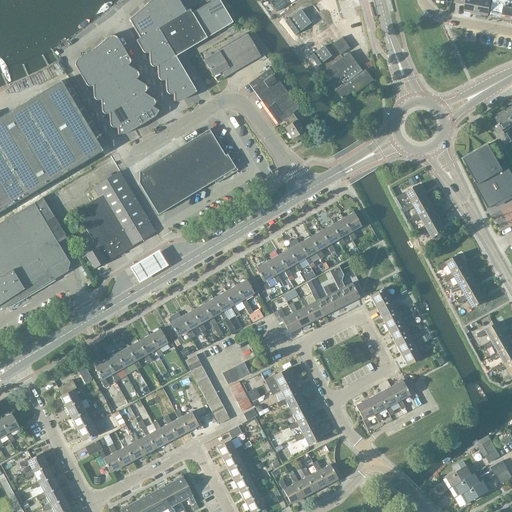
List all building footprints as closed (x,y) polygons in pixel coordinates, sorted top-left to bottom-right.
[(170,20),(157,0),(150,0),(142,8),(155,29),(158,28),(170,20)] [(178,0),(157,0),(170,20),(185,11),(178,0)] [(218,0),(212,0),(204,5),(219,30),(232,22),(218,0)] [(273,0),(270,2),(270,3),(277,11),(287,4),(284,0),(273,0)] [(477,14),(479,0),(454,0),(454,3),(465,5),(464,12),(477,14)] [(479,0),(477,14),(481,15),(481,17),(486,18),(487,16),(488,16),(491,0),(479,0)] [(492,0),(493,1),(490,17),(491,17),(491,18),(492,19),(496,20),(498,19),(498,18),(501,19),(504,0),(492,0)] [(511,0),(504,0),(501,19),(504,19),(504,21),(505,22),(509,23),(510,22),(511,21),(511,20),(511,0)] [(219,30),(204,5),(191,13),(206,38),(219,30)] [(155,29),(142,8),(132,17),(143,36),(155,29)] [(185,11),(170,20),(158,28),(164,39),(173,53),(175,57),(206,38),(191,13),(189,9),(185,11)] [(295,36),(312,24),(302,10),(285,22),(295,36)] [(151,47),(164,39),(158,28),(155,29),(143,36),(139,39),(145,50),(147,52),(149,52),(151,51),(151,47)] [(217,82),(259,56),(247,35),(219,52),(219,51),(204,60),(217,82)] [(108,37),(93,50),(101,63),(124,50),(117,39),(116,37),(114,36),(113,36),(111,36),(109,36),(108,37)] [(342,38),(333,44),(333,45),(340,55),(350,48),(342,38)] [(159,61),(173,53),(164,39),(151,47),(151,51),(151,63),(152,65),(154,66),(157,66),(159,65),(159,61)] [(319,67),(332,57),(325,47),(311,57),(319,67)] [(101,63),(93,50),(77,59),(77,60),(76,60),(76,61),(75,62),(75,63),(75,64),(75,65),(75,66),(75,67),(80,75),(101,63)] [(129,60),(124,50),(101,63),(109,76),(127,65),(129,64),(130,62),(129,60)] [(181,67),(175,57),(173,53),(159,61),(159,65),(159,77),(160,79),(162,80),(164,80),(166,79),(166,75),(181,67)] [(342,100),(369,80),(349,53),(322,73),(342,100)] [(109,76),(101,63),(80,75),(86,86),(88,87),(90,87),(92,86),(109,76)] [(136,72),(127,65),(109,76),(117,89),(135,79),(137,78),(138,76),(137,74),(136,72)] [(174,90),(189,80),(181,67),(166,75),(167,91),(168,93),(170,94),(172,95),(174,94),(174,90)] [(283,121),(285,119),(291,114),(292,114),(298,110),(270,69),(248,85),(261,102),(262,101),(278,123),(282,121),(283,121)] [(117,89),(109,76),(92,86),(93,97),(94,99),(96,101),(98,101),(100,99),(117,89)] [(144,85),(135,79),(117,89),(126,103),(143,93),(145,92),(146,90),(146,88),(144,85)] [(174,90),(174,94),(174,101),(181,101),(196,92),(189,80),(174,90)] [(0,211),(63,174),(101,151),(60,83),(0,118),(0,211)] [(126,103),(117,89),(100,99),(101,111),(102,113),(104,114),(107,114),(108,113),(126,103)] [(153,99),(143,93),(126,103),(134,117),(151,107),(153,106),(154,104),(154,101),(153,99)] [(134,117),(126,103),(108,113),(109,125),(110,127),(112,128),(115,128),(117,127),(134,117)] [(158,111),(151,107),(134,117),(139,126),(154,117),(158,111)] [(511,126),(511,123),(506,113),(505,113),(505,112),(503,112),(500,114),(499,115),(500,116),(496,119),(500,127),(495,129),(504,145),(511,140),(509,135),(511,134),(509,129),(511,126)] [(289,125),(284,129),(283,130),(285,133),(286,132),(291,139),(303,131),(296,121),(292,114),(291,114),(285,119),(289,125)] [(139,126),(134,117),(117,127),(117,135),(124,134),(139,126)] [(225,156),(209,129),(133,175),(158,215),(231,171),(223,157),(225,156)] [(147,153),(150,158),(173,144),(170,139),(147,153)] [(462,159),(474,179),(475,182),(473,183),(488,209),(511,194),(511,174),(505,163),(500,166),(487,144),(462,159)] [(75,211),(92,239),(93,241),(104,261),(128,247),(129,248),(154,233),(118,172),(93,187),(99,197),(75,211)] [(408,195),(412,203),(426,195),(420,184),(407,192),(406,191),(398,196),(400,200),(408,195)] [(433,207),(426,195),(412,203),(404,207),(406,211),(415,207),(419,214),(419,215),(433,207)] [(66,238),(42,198),(0,222),(0,309),(4,311),(66,272),(69,263),(57,244),(66,238)] [(439,218),(433,207),(419,215),(419,214),(411,219),(413,223),(421,218),(425,225),(426,226),(439,218)] [(348,233),(352,241),(356,238),(352,231),(360,226),(352,213),(341,219),(349,232),(348,233)] [(446,230),(439,218),(426,226),(425,225),(417,230),(419,234),(427,230),(432,237),(446,230)] [(341,219),(331,225),(338,239),(337,240),(343,251),(348,248),(341,237),(348,233),(349,232),(341,219)] [(338,239),(331,225),(320,231),(328,245),(326,246),(330,253),(334,251),(330,243),(337,240),(338,239)] [(328,245),(320,231),(309,237),(317,251),(315,252),(319,259),(320,259),(321,262),(325,260),(323,257),(319,250),(326,246),(328,245)] [(309,256),(315,252),(317,251),(309,237),(298,244),(306,258),(305,259),(309,265),(312,263),(309,256)] [(93,241),(92,239),(76,248),(82,257),(85,255),(93,268),(105,261),(104,261),(93,241)] [(306,258),(298,244),(287,250),(296,264),(294,265),(298,272),(299,274),(303,271),(298,262),(305,259),(306,258)] [(157,248),(131,264),(131,265),(134,270),(138,276),(140,279),(166,263),(165,260),(161,254),(158,249),(157,248)] [(287,250),(277,256),(285,270),(283,271),(289,281),(293,278),(287,269),(294,265),(296,264),(287,250)] [(448,266),(452,274),(466,266),(460,254),(446,262),(446,261),(438,266),(440,271),(448,266)] [(285,270),(277,256),(266,262),(274,276),(272,277),(281,293),(286,290),(277,275),(283,271),(285,270)] [(344,268),(352,265),(350,260),(342,262),(344,268)] [(261,283),(266,290),(270,288),(266,281),(272,277),(274,276),(266,262),(255,269),(263,282),(261,283)] [(329,271),(333,277),(335,282),(339,290),(339,289),(347,304),(359,298),(351,283),(343,287),(340,282),(341,281),(343,275),(338,266),(329,271)] [(473,277),(466,266),(452,274),(445,278),(447,282),(454,277),(459,284),(459,285),(473,277)] [(479,288),(473,277),(459,285),(459,284),(451,289),(453,293),(461,289),(465,296),(479,288)] [(241,301),(249,315),(253,322),(260,318),(256,311),(253,313),(249,306),(249,305),(245,298),(253,293),(246,280),(235,286),(243,300),(241,301)] [(235,286),(224,292),(232,306),(230,307),(236,317),(240,315),(238,312),(234,305),(241,301),(243,300),(235,286)] [(339,289),(339,290),(331,294),(327,286),(323,288),(327,296),(328,295),(335,310),(347,304),(339,289)] [(370,296),(376,307),(391,300),(391,301),(399,297),(396,292),(389,296),(384,288),(370,296)] [(486,300),(479,288),(465,296),(457,300),(460,304),(468,300),(472,307),(486,300)] [(315,291),(314,292),(311,293),(315,302),(316,301),(324,316),(335,310),(328,295),(327,296),(319,300),(315,291)] [(232,306),(224,292),(213,299),(221,312),(219,313),(232,334),(235,332),(227,318),(223,311),(230,307),(232,306)] [(300,299),(304,307),(305,307),(312,322),(324,316),(316,301),(315,302),(308,305),(304,297),(300,299)] [(208,319),(217,335),(218,337),(222,335),(216,324),(217,324),(213,317),(219,313),(221,312),(213,299),(202,305),(210,319),(208,319)] [(391,300),(376,307),(382,319),(397,311),(397,312),(405,308),(403,305),(395,308),(391,301),(391,300)] [(301,327),(312,322),(305,307),(304,307),(296,311),(292,303),(288,305),(292,313),(293,313),(301,327)] [(202,305),(191,311),(199,325),(198,325),(202,333),(206,330),(202,323),(208,319),(210,319),(202,305)] [(289,333),(301,327),(293,313),(292,313),(285,317),(281,309),(277,311),(274,313),(283,330),(287,328),(289,333)] [(199,325),(191,311),(180,317),(188,331),(187,332),(191,339),(195,336),(191,330),(198,325),(199,325)] [(397,311),(382,319),(388,330),(403,323),(411,320),(408,315),(401,319),(397,312),(397,311)] [(493,321),(501,316),(498,312),(491,316),(493,321)] [(188,331),(180,317),(169,323),(177,337),(176,338),(176,339),(173,340),(177,347),(185,342),(181,335),(187,332),(188,331)] [(486,334),(491,341),(491,342),(505,334),(499,322),(485,330),(477,334),(479,338),(486,334)] [(403,323),(388,330),(394,342),(405,336),(409,334),(410,335),(422,328),(420,325),(415,327),(407,331),(403,323)] [(159,329),(148,335),(156,349),(154,350),(158,358),(162,355),(158,348),(167,343),(159,329)] [(426,334),(420,338),(421,339),(414,343),(410,335),(409,334),(405,336),(394,342),(400,354),(415,346),(416,347),(423,343),(432,338),(430,335),(427,336),(426,334)] [(511,344),(505,334),(491,342),(491,341),(483,346),(486,350),(493,345),(497,352),(498,353),(511,344)] [(156,349),(148,335),(137,342),(145,355),(143,356),(147,364),(152,361),(148,354),(154,350),(156,349)] [(133,362),(137,370),(141,367),(137,360),(143,356),(145,355),(137,342),(127,348),(135,361),(133,362)] [(511,360),(511,344),(498,353),(497,352),(490,357),(492,361),(500,357),(504,363),(504,364),(511,360)] [(416,347),(415,346),(400,354),(406,365),(421,358),(421,359),(429,354),(427,350),(420,354),(416,347)] [(127,348),(116,354),(124,368),(122,369),(128,380),(132,378),(131,376),(130,374),(130,373),(126,366),(133,362),(135,361),(127,348)] [(186,348),(180,352),(183,357),(189,353),(186,348)] [(124,368),(116,354),(105,360),(113,374),(111,375),(115,382),(121,392),(125,390),(115,373),(122,369),(124,368)] [(185,361),(188,366),(198,361),(195,355),(185,361)] [(100,381),(105,388),(109,386),(108,385),(115,382),(111,375),(113,374),(105,360),(95,367),(102,379),(100,381)] [(504,363),(496,368),(487,373),(489,377),(491,375),(492,376),(506,368),(511,376),(511,375),(511,360),(504,364),(504,363)] [(201,366),(198,361),(188,366),(191,371),(201,366)] [(249,373),(243,362),(237,365),(243,376),(249,373)] [(243,376),(237,365),(232,367),(238,378),(243,376)] [(204,371),(201,366),(191,371),(194,377),(204,371)] [(238,378),(232,367),(227,370),(233,381),(238,378)] [(233,381),(227,370),(221,373),(227,384),(233,381)] [(274,380),(278,388),(293,381),(288,370),(273,377),(273,376),(264,380),(267,384),(274,380)] [(206,376),(204,371),(194,377),(196,382),(206,376)] [(209,382),(206,376),(196,382),(199,387),(209,382)] [(58,388),(61,396),(73,389),(74,390),(76,388),(72,381),(58,388)] [(299,393),(293,381),(278,388),(270,391),(272,396),(280,392),(284,399),(284,400),(299,393)] [(409,396),(401,381),(389,387),(397,402),(396,402),(400,410),(401,410),(403,414),(407,412),(401,400),(409,396)] [(212,387),(209,382),(199,387),(202,392),(212,387)] [(229,387),(231,392),(241,386),(238,382),(229,387)] [(254,383),(249,387),(255,398),(261,394),(254,383)] [(243,391),(241,386),(231,392),(233,396),(243,391)] [(215,392),(212,387),(202,392),(205,398),(215,392)] [(397,402),(389,387),(378,393),(386,408),(385,409),(389,416),(393,414),(389,406),(396,402),(397,402)] [(73,389),(61,396),(60,396),(65,407),(79,400),(78,399),(74,390),(73,389)] [(246,396),(243,391),(233,396),(236,401),(246,396)] [(218,398),(215,392),(205,398),(208,403),(218,398)] [(305,405),(299,393),(284,400),(284,399),(276,403),(278,407),(286,403),(290,411),(290,412),(305,405)] [(386,408),(378,393),(367,399),(375,414),(373,415),(378,422),(382,420),(378,413),(385,409),(386,408)] [(86,395),(78,399),(79,400),(65,407),(71,419),(85,411),(84,409),(80,403),(88,399),(86,395)] [(249,401),(246,396),(236,401),(239,406),(249,401)] [(221,403),(218,398),(208,403),(210,408),(221,403)] [(375,414),(367,399),(355,405),(363,420),(362,420),(366,428),(371,426),(367,418),(373,415),(375,414)] [(251,406),(249,401),(239,406),(242,412),(251,406)] [(223,408),(221,403),(210,408),(213,414),(223,408)] [(311,416),(305,405),(290,412),(290,411),(282,414),(284,418),(292,415),(296,422),(296,424),(311,416)] [(91,406),(84,409),(85,411),(71,419),(77,430),(91,423),(90,421),(86,413),(93,410),(91,406)] [(226,414),(223,408),(213,414),(216,419),(226,414)] [(252,409),(243,414),(246,421),(256,416),(252,409)] [(174,412),(178,419),(179,418),(186,432),(198,426),(191,412),(182,417),(178,410),(174,412)] [(11,414),(0,420),(0,421),(7,434),(6,435),(9,442),(14,440),(10,433),(18,428),(11,414)] [(104,418),(102,414),(90,421),(91,423),(77,430),(83,441),(96,434),(97,436),(105,431),(103,428),(96,432),(92,425),(99,421),(104,418)] [(229,419),(226,414),(216,419),(219,424),(229,419)] [(163,417),(167,425),(168,424),(176,438),(186,432),(179,418),(178,419),(171,423),(167,415),(163,417)] [(317,428),(311,416),(296,424),(296,422),(288,426),(290,430),(298,427),(301,434),(302,435),(317,428)] [(165,444),(176,438),(168,424),(167,425),(160,428),(156,421),(152,423),(156,430),(157,430),(165,444)] [(157,430),(156,430),(149,434),(145,427),(141,429),(142,429),(145,436),(146,436),(153,449),(165,444),(157,430)] [(237,427),(228,432),(231,438),(241,433),(237,427)] [(323,440),(317,428),(302,435),(301,434),(294,438),(296,442),(304,438),(308,447),(323,440)] [(143,455),(153,449),(146,436),(145,436),(138,440),(134,433),(132,430),(129,432),(131,435),(130,435),(134,442),(135,441),(143,455)] [(124,447),(123,448),(116,451),(112,444),(113,444),(108,435),(97,441),(100,447),(106,444),(108,447),(108,446),(112,454),(113,453),(121,467),(131,461),(124,447)] [(124,438),(123,439),(120,441),(123,448),(124,447),(131,461),(143,455),(135,441),(134,442),(127,446),(124,438)] [(222,458),(236,451),(237,453),(244,449),(242,445),(234,449),(230,440),(216,448),(222,458)] [(499,456),(489,440),(482,445),(487,454),(484,456),(489,463),(499,456)] [(286,447),(278,451),(283,460),(291,456),(286,447)] [(113,453),(112,454),(105,457),(102,450),(98,452),(102,460),(103,459),(110,473),(121,467),(113,453)] [(242,464),(250,460),(248,457),(240,460),(237,453),(236,451),(222,458),(227,469),(241,462),(242,464)] [(28,464),(32,471),(32,472),(46,464),(41,454),(27,461),(26,459),(18,463),(21,468),(28,464)] [(311,461),(317,471),(325,485),(336,479),(329,465),(320,469),(315,459),(311,461)] [(502,461),(490,468),(494,475),(495,475),(506,469),(502,461)] [(255,472),(253,467),(246,471),(242,464),(241,462),(227,469),(233,480),(247,473),(248,476),(255,472)] [(52,475),(46,464),(32,472),(32,471),(24,474),(26,478),(33,475),(37,482),(38,483),(52,475)] [(299,467),(300,469),(305,478),(306,477),(313,491),(325,485),(317,471),(309,475),(304,465),(299,467)] [(466,466),(446,478),(452,488),(471,476),(466,466)] [(300,469),(296,471),(301,480),(298,482),(293,474),(289,476),(294,484),(302,498),(313,491),(306,477),(305,478),(300,469)] [(506,469),(495,475),(501,484),(511,477),(506,469)] [(277,470),(275,471),(271,473),(275,480),(281,477),(277,470)] [(233,480),(239,492),(252,484),(254,487),(261,483),(259,479),(252,483),(248,476),(247,473),(233,480)] [(474,474),(452,488),(457,496),(457,497),(460,495),(480,483),(474,474)] [(57,486),(52,475),(38,483),(37,482),(30,485),(32,490),(39,486),(43,493),(43,494),(57,486)] [(176,482),(171,484),(181,502),(188,498),(189,500),(188,500),(191,505),(195,503),(192,496),(193,495),(183,476),(175,480),(176,482)] [(290,504),(302,498),(294,484),(287,488),(282,480),(278,482),(282,491),(283,490),(290,504)] [(483,481),(480,483),(460,495),(466,504),(488,491),(483,481)] [(181,502),(171,484),(166,487),(165,485),(158,489),(158,491),(170,511),(174,511),(172,509),(171,508),(181,502)] [(252,484),(239,492),(245,503),(258,495),(259,497),(267,494),(265,490),(257,494),(254,487),(252,484)] [(63,497),(57,486),(43,494),(43,493),(36,497),(38,501),(45,497),(49,504),(49,505),(63,497)] [(145,495),(145,496),(153,511),(169,511),(158,491),(153,493),(152,491),(145,495)] [(153,511),(145,496),(145,495),(137,499),(138,501),(133,504),(137,511),(153,511)] [(258,495),(245,503),(249,511),(255,511),(264,507),(265,509),(278,502),(276,498),(263,505),(259,497),(258,495)] [(62,511),(69,509),(63,497),(49,505),(49,504),(41,507),(44,511),(51,508),(52,511),(62,511)]
